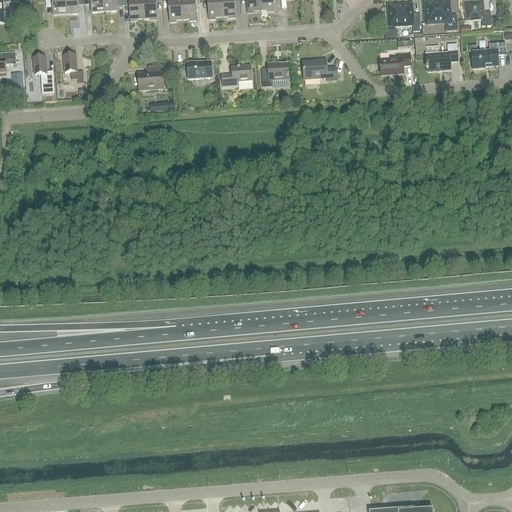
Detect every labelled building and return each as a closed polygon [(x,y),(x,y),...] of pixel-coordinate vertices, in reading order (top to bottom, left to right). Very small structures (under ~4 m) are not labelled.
[(3,5),(10,4),(10,0),(0,0),(0,25),(5,25),(3,5)] [(66,16),(64,0),(45,0),(45,4),(52,4),(53,17),(66,16)] [(78,2),(84,2),(83,0),(64,0),(66,16),(78,15),(78,2)] [(104,14),(102,0),(83,0),(84,2),(90,1),(91,15),(104,14)] [(115,0),(102,0),(104,14),(117,13),(115,0)] [(130,24),(143,23),(141,0),(135,0),(128,1),(130,24)] [(141,0),(143,23),(156,22),(154,0),(141,0)] [(169,24),(183,23),(181,0),(168,1),(169,24)] [(185,0),(181,0),(183,23),(196,22),(194,0),(185,0)] [(207,0),(209,22),(222,21),(220,0),(207,0)] [(220,0),(222,21),(235,20),(234,0),(220,0)] [(246,0),(247,15),(261,14),(260,0),(246,0)] [(260,0),(261,14),(274,13),(273,0),(260,0)] [(472,3),(463,4),(464,13),(465,13),(466,23),(481,22),(482,29),(491,29),(491,33),(498,32),(497,20),(491,21),(490,15),(484,15),(483,3),(472,4),(472,3)] [(449,4),(425,5),(426,26),(445,25),(445,34),(457,33),(456,17),(450,18),(449,4)] [(412,6),(388,8),(389,25),(389,29),(393,28),(393,29),(412,27),(413,34),(419,33),(419,24),(413,24),(412,6)] [(387,39),(397,38),(397,31),(386,31),(387,39)] [(477,47),(469,48),(469,53),(471,53),(472,71),(485,70),(485,69),(499,68),(498,57),(506,56),(505,45),(497,46),(489,46),(490,52),(478,53),(477,47)] [(450,64),(458,63),(457,46),(447,47),(448,54),(439,55),(438,48),(426,49),(427,56),(425,56),(427,74),(451,72),(450,64)] [(6,67),(16,66),(15,55),(0,56),(1,61),(0,61),(0,74),(6,74),(6,67)] [(402,68),(410,67),(409,55),(397,56),(397,60),(379,61),(380,77),(403,75),(402,68)] [(78,86),(84,86),(84,74),(77,74),(76,57),(63,58),(64,75),(71,74),(71,82),(78,82),(78,86)] [(46,59),(33,60),(34,77),(41,77),(43,96),(55,95),(53,73),(47,74),(46,59)] [(326,82),(337,82),(336,69),(327,70),(326,62),(303,64),(304,82),(326,80),(326,82)] [(188,81),(211,79),(210,63),(187,65),(188,81)] [(272,82),(289,81),(288,65),(279,66),(278,65),(268,66),(268,70),(261,70),(263,89),(272,88),(272,82)] [(160,80),(169,80),(168,66),(152,68),(153,74),(139,76),(140,92),(160,90),(160,80)] [(253,90),(252,82),(251,67),(231,69),(232,76),(221,77),(222,89),(239,87),(239,91),(253,90)] [(23,83),(12,84),(12,92),(23,91),(23,83)] [(150,113),(174,111),(174,103),(149,105),(150,113)]
